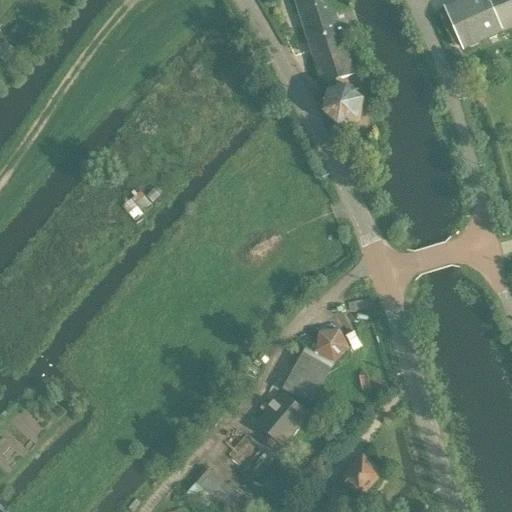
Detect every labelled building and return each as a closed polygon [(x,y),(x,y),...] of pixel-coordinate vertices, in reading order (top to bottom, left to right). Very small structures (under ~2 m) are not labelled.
[(295,0),(323,86),(328,85),(330,92),(349,86),(347,79),(356,75),(343,33),(359,28),(352,7),(336,12),(331,0),(295,0)] [(511,0),(467,0),(448,9),(465,49),(511,28),(511,0)] [(340,128),(359,121),(363,101),(347,87),(328,94),(324,114),(340,128)] [(308,347),(284,390),(311,407),(325,382),(336,364),(350,349),(348,346),(340,333),(338,331),(318,333),(318,334),(316,352),(308,347)] [(282,447),(309,416),(284,394),(256,426),(282,447)] [(342,481),(332,492),(342,502),(354,490),(361,496),(381,475),(364,458),(342,481)]
